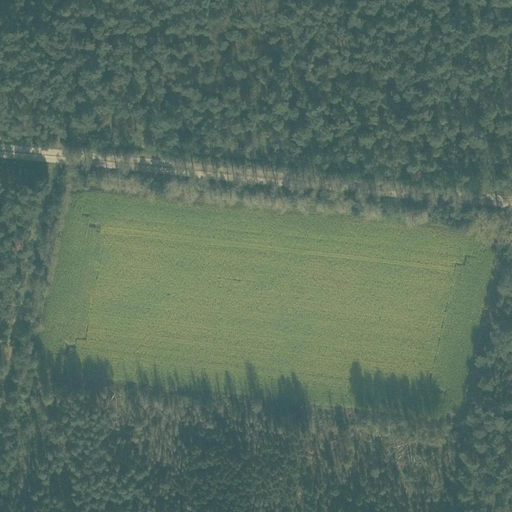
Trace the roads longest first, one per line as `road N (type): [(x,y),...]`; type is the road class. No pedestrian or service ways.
road 1 (track): [(56,159),(511,206)]
road 2 (track): [(56,159),(88,0)]
